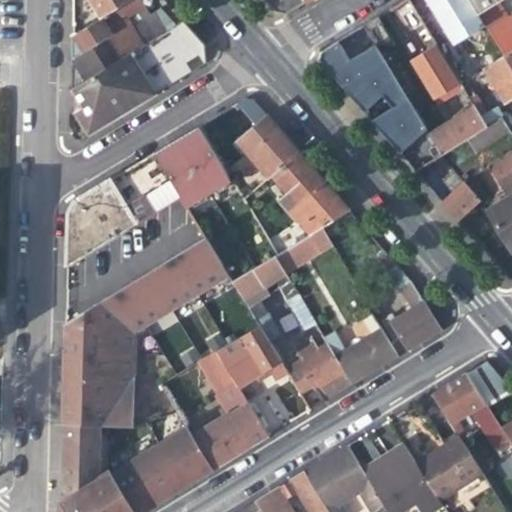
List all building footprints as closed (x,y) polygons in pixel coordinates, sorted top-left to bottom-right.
[(150,16),(139,4),(135,0),(131,0),(100,20),(74,37),(74,60),(74,88),(146,45),(131,28),(150,16)] [(88,0),(100,20),(131,0),(88,0)] [(295,9),(305,3),(303,0),(264,0),(274,11),(285,15),(295,9)] [(469,0),(471,3),(478,15),(497,3),(502,0),(469,0)] [(487,50),(496,45),(471,3),(445,19),(438,24),(462,66),(471,60),(477,70),(493,60),(487,50)] [(497,3),(478,15),(480,17),(496,45),(503,57),(511,51),(511,11),(509,7),(502,11),(497,3)] [(165,34),(150,16),(131,28),(146,45),(165,34)] [(378,17),(364,26),(374,44),(377,47),(391,38),(378,17)] [(78,112),(81,116),(86,112),(96,129),(108,122),(142,101),(187,75),(205,64),(205,45),(194,33),(185,22),(165,34),(146,45),(74,88),(78,112)] [(348,56),(337,41),(322,49),(319,60),(357,102),(364,109),(382,91),(390,105),(372,117),(399,150),(412,137),(423,126),(374,44),(348,56)] [(462,90),(435,45),(410,62),(420,79),(437,105),(462,90)] [(511,51),(503,57),(511,71),(511,51)] [(502,105),(511,98),(511,71),(503,57),(481,70),(502,105)] [(473,108),(430,135),(442,154),(468,138),(485,128),(473,108)] [(91,132),(96,129),(86,112),(81,116),(91,132)] [(257,188),(272,175),(298,152),(280,132),(265,115),(235,142),(254,163),(244,173),(257,188)] [(500,118),(485,128),(468,138),(477,153),(509,132),(500,118)] [(231,180),(199,127),(192,131),(187,134),(177,140),(195,170),(209,193),(231,180)] [(187,207),(209,193),(195,170),(177,140),(168,145),(154,154),(172,183),(180,197),(186,206),(187,207)] [(511,190),(511,151),(481,173),(489,184),(499,199),(511,190)] [(276,195),(290,211),(323,181),(307,162),(298,152),(272,175),(283,188),(276,195)] [(172,183),(154,154),(108,182),(75,202),(67,217),(67,238),(66,267),(168,204),(180,197),(172,183)] [(290,211),(311,235),(322,228),(322,227),(349,210),(336,196),(323,181),(290,211)] [(442,203),(457,220),(478,200),(463,183),(442,203)] [(511,198),(488,213),(511,252),(511,251),(511,198)] [(333,245),(322,228),(311,235),(309,236),(275,257),(286,274),(333,245)] [(206,238),(104,302),(136,331),(227,274),(206,238)] [(278,288),(289,281),(286,274),(275,257),(256,269),(233,283),(259,326),(268,341),(279,334),(258,300),(278,288)] [(393,278),(400,287),(410,280),(403,272),(393,278)] [(388,317),(407,349),(424,338),(440,329),(410,280),(400,287),(413,308),(395,319),(392,314),(388,317)] [(308,312),(289,281),(278,288),(296,320),(308,312)] [(64,401),(64,422),(130,423),(136,331),(104,302),(65,324),(65,362),(65,382),(64,401)] [(324,338),(327,343),(351,383),(375,369),(397,355),(369,306),(356,315),(370,337),(346,351),(335,332),(324,338)] [(216,351),(236,386),(258,373),(279,361),(259,326),(216,351)] [(300,361),(285,370),(300,394),(311,387),(313,389),(320,385),(324,392),(327,398),(351,383),(327,343),(316,350),(309,339),(293,349),(300,361)] [(216,351),(200,360),(209,375),(225,364),(216,351)] [(475,387),(497,373),(486,361),(467,373),(475,387)] [(492,448),(501,443),(507,440),(499,426),(491,413),(481,396),(475,387),(467,373),(451,382),(433,393),(459,436),(461,440),(467,437),(456,420),(472,410),(482,427),(480,428),(492,448)] [(195,418),(171,378),(161,385),(184,424),(195,418)] [(231,417),(193,438),(212,469),(231,457),(259,441),(269,435),(240,391),(222,402),(231,417)] [(489,391),(481,396),(491,413),(500,408),(489,391)] [(511,417),(499,426),(507,440),(511,446),(511,417)] [(63,446),(62,494),(100,470),(99,423),(64,422),(63,446)] [(184,424),(111,469),(135,511),(142,511),(151,506),(174,492),(200,477),(212,469),(184,424)] [(439,448),(416,462),(439,501),(481,474),(461,440),(459,436),(439,448)] [(509,455),(511,452),(511,446),(507,440),(501,443),(509,455)] [(381,458),(361,470),(379,500),(385,511),(400,511),(414,505),(417,511),(434,511),(443,507),(439,501),(416,462),(405,444),(381,458)] [(367,507),(379,500),(361,470),(348,445),(330,456),(305,471),(329,511),(344,511),(340,504),(359,493),(367,507)] [(135,511),(109,464),(100,470),(62,494),(61,511),(135,511)] [(329,511),(305,471),(292,479),(299,491),(310,511),(329,511)] [(285,484),(278,488),(285,499),(299,491),(292,479),(285,484)] [(293,511),(285,499),(278,488),(255,502),(261,511),(293,511)]
